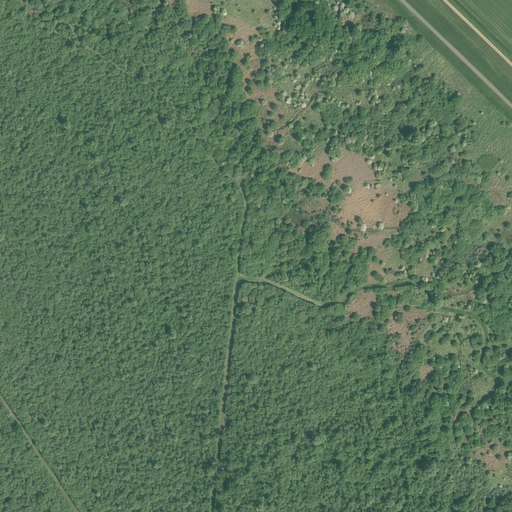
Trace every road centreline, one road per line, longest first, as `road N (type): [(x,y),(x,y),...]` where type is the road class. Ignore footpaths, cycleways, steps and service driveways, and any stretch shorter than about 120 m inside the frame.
road 1 (track): [(236,278),(242,191),(168,100),(58,34),(59,23),(72,27)]
road 2 (track): [(511,382),(483,369),(480,320),(437,306),(411,285),(360,287),(329,304),(273,282),(236,278)]
road 3 (track): [(212,511),(236,278)]
road 4 (track): [(78,511),(0,394)]
